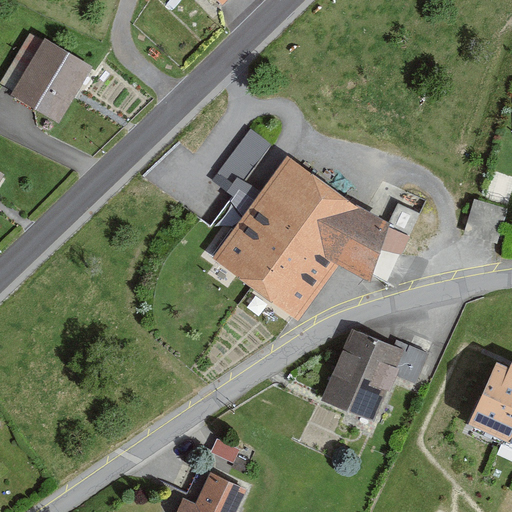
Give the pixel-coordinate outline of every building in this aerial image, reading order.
[(210,0),(227,16),(242,0),(210,0)] [(98,68),(52,38),(16,92),(62,122),(98,68)] [(294,146),(216,255),(309,320),(352,259),(368,269),(397,227),(366,205),(382,183),(343,155),(331,172),(294,146)] [(510,209),(477,200),(468,233),(502,242),(505,229),(510,209)] [(355,330),(327,400),(380,421),(407,351),(355,330)] [(511,363),(509,370),(498,365),(471,422),(511,441),(511,363)] [(199,507),(184,500),(178,511),(236,511),(247,489),(213,475),(199,507)]
